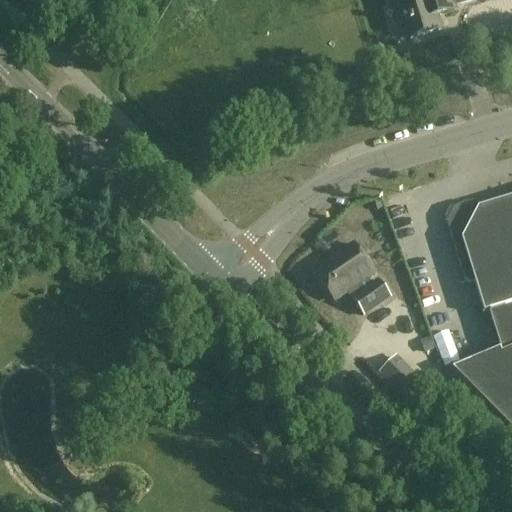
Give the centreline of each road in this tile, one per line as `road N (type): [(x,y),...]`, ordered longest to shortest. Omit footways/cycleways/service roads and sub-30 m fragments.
road 1 (unclassified): [(217,282),(339,178),(511,120)]
road 2 (secondary): [(443,511),(217,282)]
road 3 (secondary): [(217,282),(0,59)]
